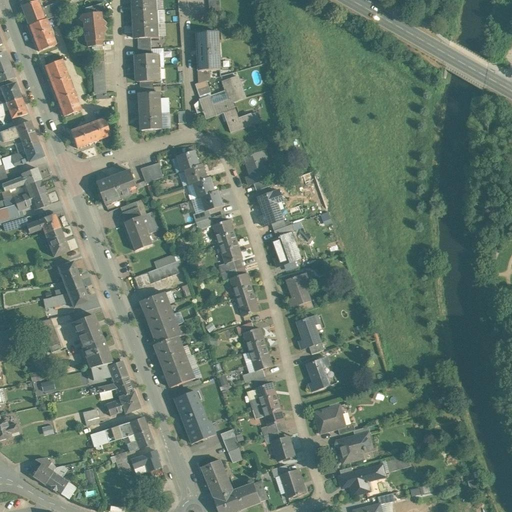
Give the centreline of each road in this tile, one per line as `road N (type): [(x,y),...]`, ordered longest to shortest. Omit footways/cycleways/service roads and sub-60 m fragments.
road 1 (residential): [(132,151),(195,133),(220,143),(234,164),(268,263),(316,464),(322,502),(297,511)]
road 2 (residential): [(67,177),(191,499)]
road 3 (primary): [(342,0),(511,97)]
road 4 (residential): [(0,2),(67,177)]
road 5 (residential): [(132,151),(117,0)]
